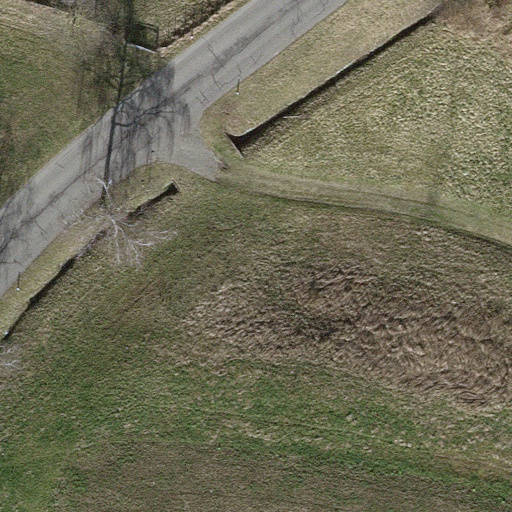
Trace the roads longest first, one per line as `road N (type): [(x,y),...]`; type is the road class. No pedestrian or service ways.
road 1 (residential): [(0,257),(161,105),(294,0)]
road 2 (track): [(511,236),(231,176),(161,105)]
